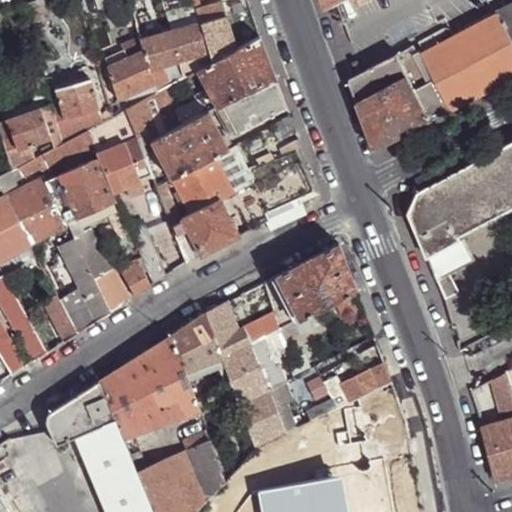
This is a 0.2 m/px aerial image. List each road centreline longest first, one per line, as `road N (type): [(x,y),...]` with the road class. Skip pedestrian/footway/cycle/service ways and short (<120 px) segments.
road 1 (residential): [(362,200),(168,302),(0,415)]
road 2 (tertiary): [(463,511),(437,383),(362,200)]
road 3 (tertiary): [(362,200),(284,0)]
road 4 (residential): [(362,200),(511,113)]
